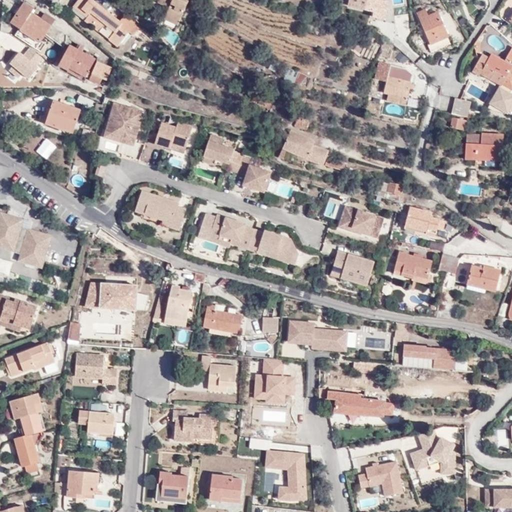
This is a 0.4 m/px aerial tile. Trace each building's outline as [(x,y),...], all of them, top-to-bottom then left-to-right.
[(87,0),(78,0),(75,6),(90,17),(88,21),(86,22),(111,40),(114,37),(122,43),(126,45),(138,29),(121,18),(118,21),(87,0)] [(160,0),(159,1),(172,8),(176,2),(172,0),(160,0)] [(191,0),(172,0),(176,2),(172,8),(166,20),(178,26),(192,1),(191,0)] [(346,0),(351,1),(350,4),(375,11),(377,0),(346,0)] [(57,29),(54,27),(40,19),(38,18),(42,12),(27,3),(14,24),(23,31),(19,38),(42,53),(57,29)] [(90,17),(75,6),(72,9),(88,21),(90,17)] [(431,42),(448,35),(437,10),(428,15),(425,8),(417,12),(431,42)] [(40,19),(54,27),(57,23),(44,14),(40,19)] [(120,46),(122,43),(114,37),(111,40),(120,46)] [(78,50),(71,45),(60,67),(68,72),(70,69),(86,76),(94,58),(82,52),(84,48),(80,46),(78,50)] [(511,64),(492,54),(485,49),(473,70),(480,75),(481,72),(502,84),(503,82),(511,87),(511,64)] [(511,58),(495,49),(492,54),(511,64),(511,58)] [(379,54),(373,78),(383,81),(385,75),(389,76),(391,66),(385,65),(387,56),(379,54)] [(112,69),(98,62),(90,80),(102,85),(104,79),(107,81),(112,69)] [(291,68),(284,79),(299,88),(306,77),(291,68)] [(405,104),(410,82),(391,77),(386,99),(405,104)] [(98,88),(94,98),(104,102),(108,92),(98,88)] [(490,108),(511,117),(511,114),(511,93),(498,88),(490,108)] [(79,94),(76,101),(91,107),(93,100),(79,94)] [(265,102),(250,96),(246,104),(262,111),(265,102)] [(453,99),(450,114),(465,116),(468,102),(453,99)] [(47,122),(57,127),(58,124),(76,130),(82,109),(54,100),(47,122)] [(144,110),(117,102),(105,135),(124,140),(126,134),(136,138),(144,110)] [(93,116),(100,117),(103,106),(95,105),(93,116)] [(274,117),(286,122),(288,114),(278,109),(274,117)] [(465,129),(467,120),(453,116),(451,126),(465,129)] [(304,132),(306,122),(293,118),(290,128),(304,132)] [(185,151),(192,126),(178,121),(177,126),(162,121),(156,142),(185,151)] [(57,131),(75,138),(76,130),(58,124),(57,127),(57,131)] [(313,138),(288,129),(280,151),(321,165),(327,151),(311,146),(313,138)] [(502,159),(502,134),(467,135),(468,142),(465,142),(465,158),(502,159)] [(237,170),(242,154),(234,152),(235,149),(221,144),(223,139),(209,135),(203,156),(229,165),(227,170),(236,174),(237,170)] [(251,157),(242,154),(237,170),(246,172),(243,184),(265,191),(271,171),(249,165),(251,157)] [(273,163),(251,157),(249,165),(271,171),(273,163)] [(341,164),(328,160),(325,167),(338,172),(341,164)] [(104,176),(107,167),(99,165),(96,174),(104,176)] [(403,184),(390,182),(388,192),(400,195),(403,184)] [(177,205),(177,200),(140,188),(133,210),(142,214),(144,210),(169,218),(168,226),(180,229),(186,208),(177,205)] [(439,219),(440,214),(410,206),(404,227),(440,237),(442,229),(448,231),(451,222),(439,219)] [(387,218),(350,207),(344,229),(366,235),(368,231),(382,236),(387,218)] [(16,261),(41,268),(50,236),(21,227),(22,219),(0,213),(0,247),(18,253),(16,261)] [(231,244),(247,248),(253,229),(243,226),(235,224),(236,219),(216,214),(209,237),(224,241),(231,244)] [(253,229),(247,248),(294,262),(296,254),(295,247),(290,236),(265,228),(264,231),(253,229)] [(372,260),(337,250),(331,273),(366,284),(372,260)] [(394,271),(426,281),(427,279),(432,260),(408,253),(408,252),(400,250),(394,271)] [(439,268),(448,271),(452,256),(443,254),(439,268)] [(452,256),(448,271),(456,273),(460,259),(452,256)] [(495,290),(500,269),(484,265),(483,268),(471,265),(467,283),(485,288),(495,290)] [(203,285),(204,276),(195,275),(194,283),(203,285)] [(106,310),(136,312),(136,291),(117,289),(117,278),(96,277),(95,288),(100,289),(100,296),(106,297),(106,310)] [(485,288),(467,283),(466,287),(484,292),(485,288)] [(211,286),(204,285),(203,296),(209,297),(211,286)] [(163,331),(173,332),(174,327),(184,328),(190,293),(180,292),(180,289),(170,288),(163,331)] [(13,295),(4,292),(0,303),(0,313),(14,318),(13,325),(22,328),(23,324),(33,328),(41,304),(20,297),(18,302),(12,300),(13,295)] [(137,295),(137,310),(148,310),(148,295),(137,295)] [(215,312),(217,306),(210,304),(204,330),(239,336),(243,318),(227,315),(215,312)] [(502,304),(498,316),(505,318),(508,306),(502,304)] [(228,308),(217,306),(215,312),(227,315),(228,308)] [(315,323),(291,318),(288,344),(313,348),(315,328),(315,323)] [(264,319),(263,334),(278,335),(279,320),(264,319)] [(396,324),(393,338),(393,348),(401,348),(402,340),(408,341),(409,324),(396,324)] [(84,327),(74,325),(71,343),(81,344),(84,327)] [(350,332),(315,328),(313,348),(313,352),(348,355),(350,332)] [(40,370),(41,372),(63,365),(56,345),(14,361),(19,376),(40,370)] [(433,369),(455,370),(455,350),(448,350),(448,346),(403,345),(402,357),(434,359),(433,369)] [(83,354),(84,349),(70,348),(68,357),(75,358),(76,353),(83,354)] [(104,388),(113,389),(116,373),(106,372),(106,361),(79,359),(77,380),(104,383),(104,388)] [(267,376),(285,376),(285,360),(263,359),(263,375),(255,375),(254,400),(266,401),(266,404),(286,406),(287,396),(266,394),(267,376)] [(210,379),(209,389),(226,391),(235,392),(237,371),(213,368),(213,362),(200,360),(198,378),(210,379)] [(285,376),(267,376),(266,394),(287,396),(295,397),(296,377),(285,376)] [(496,394),(498,382),(474,382),(472,406),(482,406),(496,394)] [(30,436),(42,432),(35,406),(46,403),(42,393),(7,402),(11,420),(19,418),(22,427),(16,430),(18,439),(30,436)] [(376,417),(390,419),(390,405),(378,404),(378,401),(353,399),(353,397),(320,394),(320,404),(328,404),(328,416),(376,420),(376,417)] [(390,405),(390,419),(398,419),(399,405),(390,405)] [(87,437),(111,440),(114,418),(89,415),(87,437)] [(197,445),(213,447),(214,436),(211,436),(212,423),(201,423),(201,426),(188,426),(189,418),(174,417),(173,427),(177,428),(175,446),(193,447),(194,441),(198,441),(197,445)] [(418,435),(427,458),(432,456),(440,443),(437,431),(418,435)] [(37,463),(30,436),(18,439),(12,441),(20,469),(22,468),(37,463)] [(457,446),(443,438),(440,443),(432,456),(441,463),(444,466),(454,450),(457,446)] [(96,439),(95,447),(108,449),(110,441),(96,439)] [(303,454),(266,450),(265,465),(287,472),(288,487),(280,486),(278,497),(305,501),(303,454)] [(424,450),(411,453),(417,472),(431,468),(427,458),(424,450)] [(444,466),(441,463),(442,477),(456,476),(454,450),(444,466)] [(366,468),(367,474),(369,486),(370,488),(383,485),(386,498),(405,494),(397,462),(366,468)] [(37,463),(22,468),(24,476),(40,471),(37,463)] [(55,487),(54,497),(74,500),(75,497),(93,499),(96,478),(70,474),(69,489),(55,487)] [(367,474),(358,476),(360,487),(369,486),(367,474)] [(156,500),(186,504),(188,483),(171,480),(171,478),(159,477),(156,500)] [(207,506),(219,508),(219,504),(239,506),(241,487),(232,486),(232,484),(210,481),(207,506)] [(511,511),(511,491),(479,491),(479,506),(487,507),(487,511),(511,511)]
